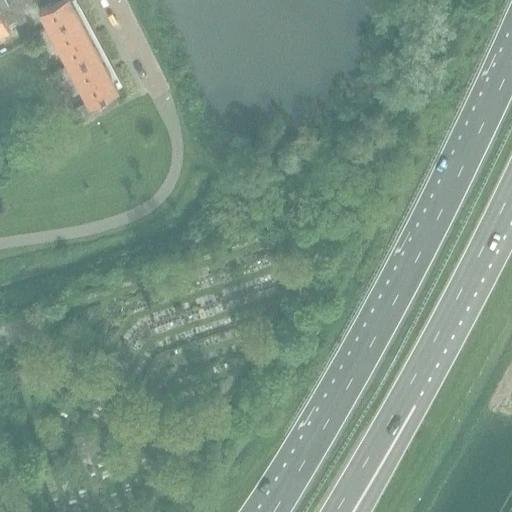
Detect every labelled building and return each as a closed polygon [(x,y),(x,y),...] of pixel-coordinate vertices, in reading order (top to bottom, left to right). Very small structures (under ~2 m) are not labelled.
[(11,8),(6,0),(0,0),(0,25),(16,17),(11,8)] [(35,0),(88,98),(95,94),(103,90),(110,87),(117,83),(72,0),(35,0)] [(18,22),(26,18),(18,4),(11,8),(16,17),(18,22)] [(103,90),(110,104),(117,100),(110,87),(103,90)] [(95,94),(102,108),(110,104),(103,90),(95,94)] [(95,112),(102,108),(95,94),(88,98),(95,112)] [(87,116),(95,112),(88,98),(80,102),(87,116)] [(80,120),(87,116),(80,102),(73,106),(80,120)]
